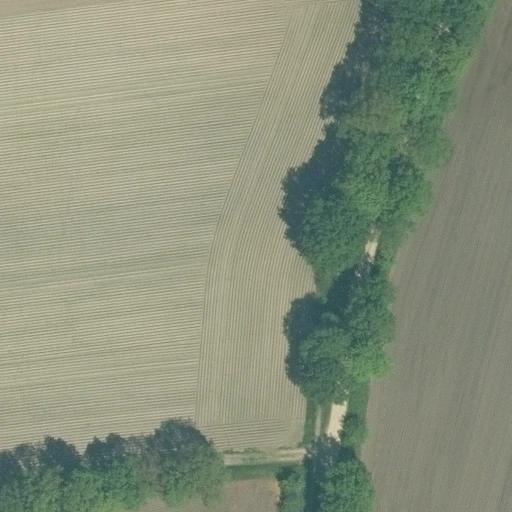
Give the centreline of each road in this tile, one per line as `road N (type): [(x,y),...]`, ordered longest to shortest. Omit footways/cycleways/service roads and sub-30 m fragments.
road 1 (track): [(452,0),(355,295),(334,454)]
road 2 (track): [(0,485),(155,463),(334,454)]
